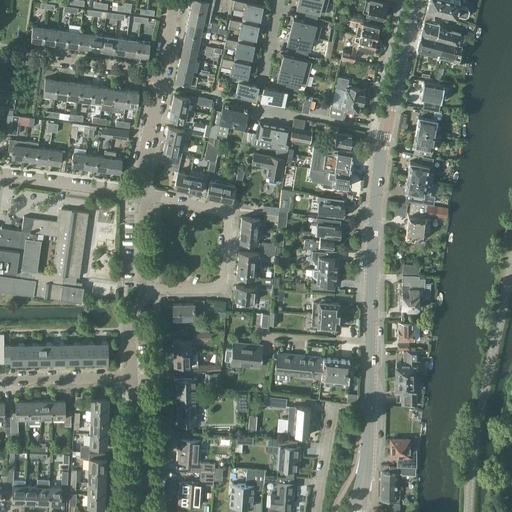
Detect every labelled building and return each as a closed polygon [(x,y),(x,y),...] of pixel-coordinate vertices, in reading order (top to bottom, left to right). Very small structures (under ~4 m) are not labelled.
[(192,0),(190,9),(205,12),(208,1),(207,0),(192,0)] [(259,18),(262,6),(235,0),(233,0),(232,8),(244,11),(243,15),(259,18)] [(328,2),(320,0),(298,0),(296,6),(307,9),(305,15),(317,18),(318,12),(325,14),(328,2)] [(366,0),(363,12),(384,18),(387,6),(383,5),(381,4),(382,1),(376,0),(366,0)] [(461,0),(459,0),(430,0),(428,8),(444,12),(444,15),(450,16),(450,14),(466,18),(469,16),(470,11),(469,8),(460,6),(461,0)] [(211,13),(205,12),(190,9),(188,21),(218,27),(219,23),(209,21),(211,13)] [(436,15),(427,13),(421,35),(444,40),(459,45),(462,33),(440,28),(441,25),(434,23),(436,15)] [(317,18),(305,15),(304,21),(293,18),(290,30),(309,36),(312,37),(318,38),(321,26),(315,24),(317,18)] [(359,22),(356,34),(377,39),(377,37),(379,36),(379,34),(379,32),(378,32),(380,26),(363,22),(364,18),(353,15),(352,20),(359,22)] [(258,25),(246,22),(242,21),(230,19),(228,27),(240,30),(239,34),(255,37),(258,25)] [(227,29),(218,27),(188,21),(185,33),(200,36),(202,29),(209,31),(209,29),(227,33),(227,29)] [(31,41),(43,42),(45,28),(33,26),(31,41)] [(43,42),(54,44),(56,29),(45,28),(43,42)] [(54,44),(66,45),(68,31),(56,29),(54,44)] [(309,36),(290,30),(287,42),(297,45),(296,51),(307,54),(308,48),(309,48),(312,37),(309,36)] [(66,45),(78,47),(80,33),(68,31),(66,45)] [(78,47),(90,49),(92,34),(80,33),(78,47)] [(200,36),(185,33),(183,44),(198,47),(200,36)] [(90,49),(101,50),(103,36),(92,34),(90,49)] [(341,58),(354,61),(358,47),(374,51),(375,46),(377,44),(377,42),(376,40),(377,39),(356,34),(352,51),(343,49),(341,58)] [(444,40),(421,35),(417,51),(440,56),(444,40)] [(101,50),(113,52),(115,37),(103,36),(101,50)] [(113,52),(125,54),(127,39),(115,37),(113,52)] [(254,44),(242,42),(237,41),(226,38),(224,47),(236,49),(235,53),(251,57),(254,44)] [(125,54),(136,55),(138,41),(127,39),(125,54)] [(464,46),(459,45),(444,40),(440,56),(460,61),(464,46)] [(136,55),(148,57),(150,42),(138,41),(136,55)] [(198,47),(183,44),(180,56),(196,59),(198,47)] [(307,54),(296,51),(294,57),(284,54),(280,66),(309,74),(312,62),(305,60),(307,54)] [(196,59),(180,56),(177,68),(193,72),(196,59)] [(250,63),(238,61),(222,57),(220,66),(232,68),(231,72),(247,76),(250,63)] [(309,74),(280,66),(277,78),(287,81),(286,87),(297,90),(299,84),(305,86),(309,74)] [(193,72),(177,68),(175,80),(195,85),(197,77),(192,75),(193,72)] [(55,96),(57,80),(45,78),(43,94),(55,96)] [(55,96),(67,98),(69,81),(57,80),(55,96)] [(226,82),(219,80),(217,87),(225,89),(226,82)] [(67,98),(78,99),(81,83),(69,81),(67,98)] [(258,85),(239,81),(236,94),(255,98),(258,85)] [(443,84),(423,81),(420,99),(426,100),(424,109),(428,109),(431,110),(434,110),(436,101),(440,102),(443,84)] [(78,99),(90,101),(92,85),(81,83),(78,99)] [(90,101),(102,102),(104,86),(92,85),(90,101)] [(116,88),(104,86),(101,109),(112,111),(113,104),(116,88)] [(286,91),(263,86),(261,99),(283,104),(286,91)] [(331,106),(329,117),(342,120),(344,109),(346,109),(346,110),(353,111),(358,112),(360,103),(363,103),(363,101),(365,100),(365,98),(365,96),(365,94),(357,92),(358,88),(350,86),(350,88),(346,87),(341,108),(331,106)] [(113,104),(125,106),(127,89),(116,88),(113,104)] [(137,107),(139,91),(127,89),(125,106),(137,107)] [(171,105),(187,109),(189,97),(174,94),(171,105)] [(312,97),(305,95),(302,111),(308,113),(312,97)] [(212,99),(198,96),(197,103),(211,106),(212,99)] [(248,110),(222,104),(218,123),(219,124),(244,129),(248,110)] [(194,110),(187,109),(171,105),(169,118),(184,121),(184,120),(190,121),(191,115),(193,115),(194,110)] [(431,110),(424,109),(423,117),(418,116),(415,130),(434,133),(436,119),(440,120),(443,118),(444,114),(442,112),(434,110),(431,110)] [(17,133),(20,115),(13,114),(10,132),(17,133)] [(290,139),(309,143),(312,131),(303,130),(305,120),(294,118),(292,127),(290,139)] [(210,125),(193,121),(192,127),(209,130),(210,125)] [(254,144),(271,148),(273,136),(268,135),(270,123),(259,121),(256,134),(254,144)] [(218,123),(211,122),(210,125),(209,130),(208,136),(216,137),(219,124),(218,123)] [(290,139),(292,127),(270,123),(268,135),(273,136),(271,148),(287,151),(290,139)] [(185,130),(168,126),(165,138),(181,141),(182,136),(184,136),(185,130)] [(209,130),(192,127),(191,133),(204,136),(204,135),(208,136),(209,130)] [(128,131),(113,129),(112,137),(127,139),(128,131)] [(415,130),(415,131),(412,145),(420,147),(419,155),(431,157),(432,149),(431,149),(434,133),(415,130)] [(244,131),(242,142),(254,144),(256,134),(244,131)] [(336,145),(350,148),(351,146),(354,147),(355,141),(352,141),(353,135),(338,132),(336,145)] [(23,159),(25,145),(26,140),(9,138),(7,150),(12,151),(11,157),(23,159)] [(181,141),(165,138),(163,150),(169,152),(169,155),(167,156),(165,162),(179,165),(181,154),(182,151),(184,142),(181,141)] [(35,160),(37,147),(38,142),(26,140),(25,145),(23,159),(35,160)] [(209,160),(212,144),(208,140),(204,159),(209,160)] [(212,144),(209,160),(216,161),(218,149),(212,144)] [(290,146),(286,168),(333,177),(332,184),(348,187),(348,185),(350,185),(350,180),(349,179),(354,152),(314,144),(313,151),(290,146)] [(47,162),(49,149),(37,147),(35,160),(47,162)] [(47,162),(59,164),(61,150),(49,149),(47,162)] [(107,170),(110,151),(104,150),(103,156),(97,155),(95,169),(107,170)] [(277,150),(276,156),(286,158),(287,151),(277,150)] [(115,152),(110,151),(107,170),(119,172),(121,159),(114,158),(115,152)] [(83,167),(85,154),(73,152),(71,165),(83,167)] [(284,158),(254,152),(252,162),(268,165),(265,180),(268,183),(275,185),(279,182),(279,178),(280,178),(284,158)] [(95,169),(97,155),(85,154),(83,167),(95,169)] [(410,162),(407,177),(431,181),(433,174),(427,173),(428,165),(431,166),(433,157),(431,157),(419,155),(417,163),(410,162)] [(179,165),(165,162),(164,168),(174,171),(173,176),(176,176),(174,188),(186,190),(190,174),(178,171),(179,165)] [(244,171),(239,166),(235,182),(241,183),(244,171)] [(203,172),(191,170),(186,190),(199,193),(203,172)] [(406,192),(404,201),(425,203),(427,195),(430,195),(432,181),(431,181),(407,177),(404,191),(406,192)] [(219,199),(222,182),(210,179),(206,196),(219,199)] [(235,185),(222,182),(219,199),(231,201),(235,185)] [(281,188),(279,209),(289,211),(291,198),(290,198),(290,194),(294,195),(294,191),(281,188)] [(343,199),(318,195),(317,200),(320,201),(319,214),(342,217),(342,215),(344,214),(344,211),(343,210),(344,204),(342,204),(343,199)] [(263,205),(262,213),(264,213),(278,214),(279,206),(263,205)] [(427,205),(427,207),(410,205),(409,215),(408,215),(405,236),(406,236),(406,238),(407,240),(419,242),(422,241),(422,238),(423,238),(423,237),(428,237),(429,231),(433,232),(433,225),(430,224),(430,219),(430,215),(446,217),(448,208),(427,205)] [(0,290),(82,302),(84,287),(81,286),(82,282),(76,281),(76,276),(79,277),(88,212),(61,208),(59,221),(23,216),(21,230),(0,227),(0,290)] [(279,210),(278,221),(287,222),(288,212),(279,210)] [(241,229),(258,230),(259,218),(242,216),(241,229)] [(340,220),(317,217),(316,224),(315,233),(323,234),(323,236),(334,237),(339,238),(340,237),(341,236),(342,232),(340,231),(341,225),(339,225),(340,220)] [(258,230),(241,229),(240,241),(258,242),(258,230)] [(306,240),(306,247),(315,249),(315,246),(333,248),(334,238),(334,237),(323,236),(320,235),(319,242),(306,240)] [(239,251),(237,263),(255,264),(256,257),(258,258),(259,253),(239,251)] [(322,251),(314,251),(313,258),(316,262),(315,269),(317,269),(336,270),(336,269),(337,267),(338,265),(337,263),(337,257),(322,256),(322,251)] [(396,262),(395,270),(418,273),(419,265),(396,262)] [(255,264),(237,263),(236,275),(258,277),(258,276),(259,276),(260,265),(255,264)] [(312,282),(311,288),(334,290),(334,284),(335,284),(336,270),(317,269),(315,269),(312,269),(312,275),(314,278),(317,278),(316,283),(312,282)] [(418,275),(402,275),(402,310),(417,310),(419,308),(419,289),(425,289),(424,278),(418,278),(418,275)] [(235,285),(234,298),(244,299),(244,305),(254,306),(254,300),(256,287),(235,285)] [(284,291),(272,290),(272,299),(283,300),(284,291)] [(340,309),(338,309),(339,302),(331,302),(331,299),(322,299),(322,301),(319,301),(319,302),(313,302),(312,313),(339,315),(340,309)] [(172,303),(173,318),(194,318),(194,312),(204,312),(204,300),(193,300),(193,303),(172,303)] [(339,315),(312,313),(311,324),(317,325),(317,326),(320,326),(320,329),(329,329),(329,327),(337,327),(338,320),(339,320),(339,315)] [(269,315),(262,314),(261,327),(268,327),(269,315)] [(413,322),(399,322),(399,327),(399,330),(399,336),(399,340),(414,340),(419,340),(419,333),(414,333),(414,327),(413,327),(413,322)] [(193,332),(192,332),(192,340),(211,339),(211,331),(209,331),(209,329),(193,329),(193,332)] [(4,334),(0,333),(0,363),(4,363),(4,359),(11,359),(11,363),(108,361),(108,343),(4,344),(4,334)] [(190,339),(173,339),(174,352),(195,351),(195,347),(191,347),(190,339)] [(240,362),(261,364),(262,355),(261,355),(262,345),(250,344),(250,347),(232,345),(232,349),(226,349),(225,361),(231,361),(230,364),(240,365),(240,362)] [(409,349),(405,349),(405,364),(396,364),(396,378),(414,378),(414,365),(416,365),(416,349),(409,349)] [(195,351),(174,352),(174,365),(191,364),(191,356),(195,356),(195,351)] [(313,377),(321,378),(323,358),(277,352),(275,373),(306,376),(307,378),(311,379),(313,377)] [(323,358),(321,378),(333,379),(333,384),(342,385),(342,380),(348,381),(348,380),(350,378),(351,372),(350,372),(349,369),(350,360),(323,358)] [(211,364),(193,364),(193,372),(196,372),(221,371),(221,363),(211,363),(211,364)] [(221,372),(196,372),(196,376),(205,376),(205,379),(204,379),(204,383),(220,383),(221,372)] [(414,378),(396,378),(396,392),(403,392),(403,404),(416,405),(416,390),(414,390),(414,378)] [(196,379),(174,379),(175,425),(197,424),(196,379)] [(287,397),(265,395),(265,404),(286,406),(287,397)] [(90,409),(108,410),(109,398),(91,397),(90,409)] [(4,401),(0,400),(0,420),(4,421),(4,427),(5,427),(5,431),(10,431),(10,412),(4,413),(4,401)] [(28,418),(27,400),(16,401),(16,412),(10,412),(10,431),(10,434),(17,434),(17,418),(28,418)] [(40,418),(40,400),(27,400),(28,418),(28,424),(40,423),(40,418)] [(52,418),(52,400),(40,400),(40,418),(52,418)] [(64,400),(52,400),(52,418),(65,417),(65,426),(71,426),(71,411),(65,411),(64,400)] [(289,406),(287,433),(293,433),(293,434),(309,435),(311,407),(295,406),(289,406)] [(90,409),(90,421),(108,422),(108,410),(90,409)] [(90,421),(90,433),(107,434),(108,422),(90,421)] [(107,434),(90,433),(89,446),(80,445),(80,451),(95,452),(95,446),(107,447),(107,434)] [(233,434),(233,443),(250,444),(250,435),(233,434)] [(200,441),(178,439),(177,461),(199,463),(200,441)] [(296,442),(268,439),(268,448),(278,449),(295,450),(295,447),(296,442)] [(409,456),(409,453),(409,439),(391,439),(391,456),(398,456),(398,461),(409,461),(409,456)] [(295,450),(278,449),(276,470),(298,472),(300,447),(295,447),(295,450)] [(95,452),(80,451),(80,457),(89,458),(88,470),(106,471),(106,459),(105,459),(105,452),(95,452)] [(215,464),(201,462),(201,463),(200,473),(214,474),(215,464)] [(416,467),(389,466),(389,473),(381,473),(381,499),(396,499),(400,499),(400,489),(396,489),(396,485),(399,485),(399,480),(397,480),(397,473),(401,473),(401,474),(415,475),(416,467)] [(264,476),(265,469),(254,468),(254,469),(246,468),(245,484),(231,483),(230,505),(252,507),(253,489),(262,490),(263,483),(264,482),(264,476)] [(88,470),(88,482),(105,482),(106,471),(88,470)] [(13,471),(7,471),(7,475),(7,490),(13,490),(12,502),(24,503),(25,485),(25,480),(13,479),(13,471)] [(61,487),(49,486),(48,504),(61,504),(61,493),(67,493),(68,471),(62,471),(61,487)] [(180,481),(179,503),(201,505),(202,484),(213,484),(214,474),(200,473),(199,483),(180,481)] [(88,482),(87,494),(105,494),(105,482),(88,482)] [(294,484),(278,483),(277,495),(271,494),(270,507),(276,508),(276,509),(292,510),(294,484)] [(24,503),(36,503),(37,486),(25,485),(24,503)] [(36,503),(48,504),(49,486),(37,486),(36,503)] [(105,494),(87,494),(87,506),(104,507),(105,494)] [(398,511),(399,505),(384,503),(383,511),(398,511)]
